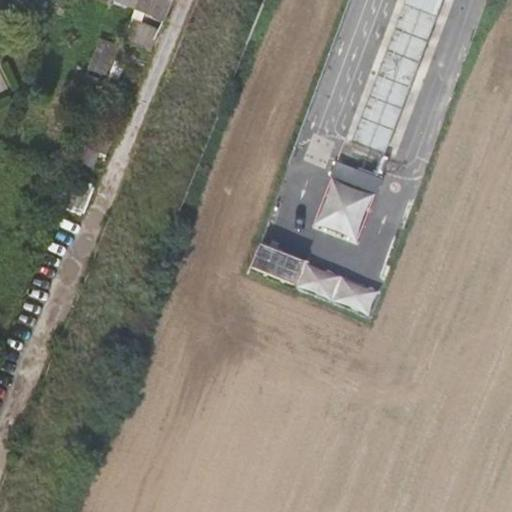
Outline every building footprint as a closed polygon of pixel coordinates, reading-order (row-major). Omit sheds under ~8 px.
[(133,0),(138,2),(136,7),(137,8),(166,18),(173,0),(133,0)] [(247,41),(263,3),(254,0),(244,0),(230,34),(247,41)] [(164,25),(166,18),(137,8),(135,14),(164,25)] [(155,49),(164,25),(135,14),(126,37),(155,49)] [(397,20),(381,65),(408,74),(425,30),(397,20)] [(88,73),(107,80),(123,40),(104,33),(88,73)] [(247,41),(230,34),(223,53),(240,59),(247,41)] [(408,74),(381,65),(372,87),(400,97),(408,74)] [(78,69),(75,78),(103,90),(107,80),(88,73),(78,69)] [(376,162),(400,97),(372,87),(348,152),(376,162)] [(206,143),(211,130),(200,125),(194,138),(206,143)] [(171,167),(159,201),(183,209),(195,175),(171,167)] [(379,187),(331,171),(326,185),(327,186),(372,201),(374,202),(379,187)] [(372,201),(327,186),(310,236),(355,251),(372,201)] [(289,297),(298,273),(254,258),(246,282),(289,297)] [(370,299),(300,274),(290,299),(361,325),(370,299)]
